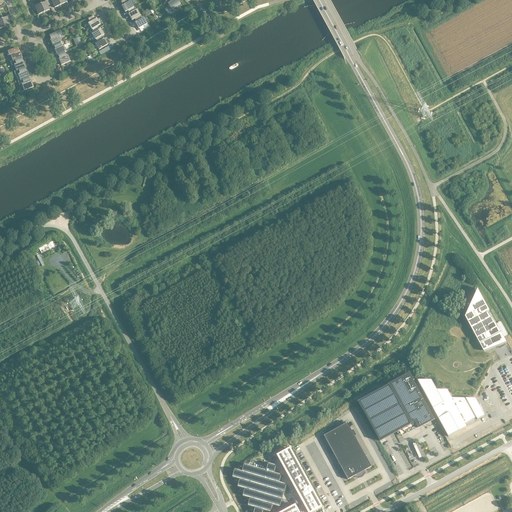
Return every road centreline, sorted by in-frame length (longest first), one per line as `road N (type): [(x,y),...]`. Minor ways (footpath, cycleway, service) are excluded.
road 1 (secondary): [(293,391),(361,345),(395,310),(408,289),(421,221),(403,154),(318,0)]
road 2 (unknown): [(301,82),(327,129),(323,147),(141,246),(105,278),(88,314),(0,363)]
road 3 (unclassified): [(170,417),(68,232),(43,224),(0,248)]
road 4 (tertiary): [(384,511),(511,442)]
